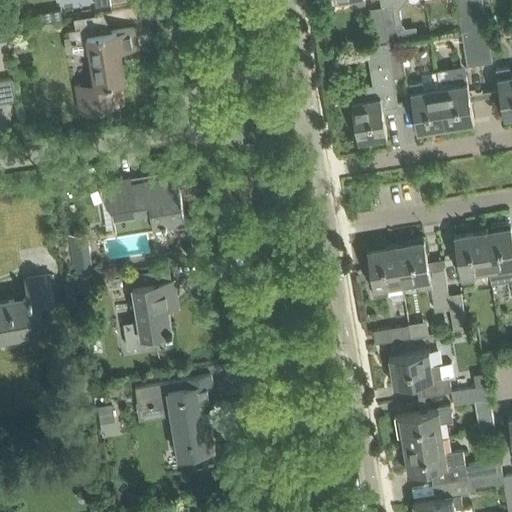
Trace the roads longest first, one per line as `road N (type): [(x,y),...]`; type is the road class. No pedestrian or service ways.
road 1 (residential): [(270,511),(205,138),(185,124)]
road 2 (residential): [(314,511),(246,120)]
road 3 (residential): [(375,511),(326,230)]
road 4 (residential): [(511,137),(315,168)]
road 5 (residential): [(0,155),(185,124)]
road 6 (residential): [(326,230),(511,199)]
road 7 (residential): [(185,124),(170,0)]
road 8 (residential): [(246,120),(227,0)]
